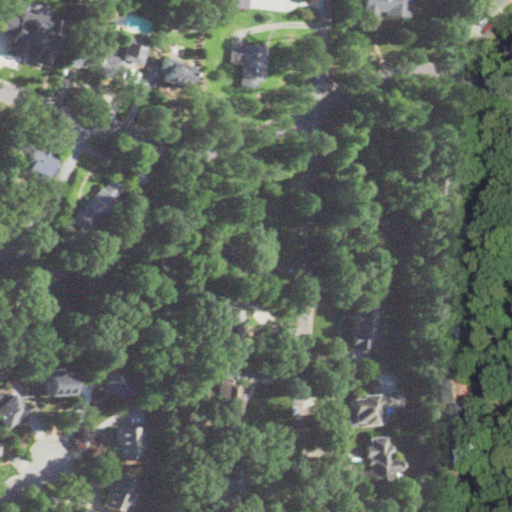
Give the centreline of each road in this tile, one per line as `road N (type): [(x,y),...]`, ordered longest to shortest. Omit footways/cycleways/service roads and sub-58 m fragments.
road 1 (tertiary): [(511,92),(411,70),(239,144),(192,151),(0,89)]
road 2 (residential): [(312,511),(298,387),(329,0)]
road 3 (residential): [(85,119),(57,199),(0,262)]
